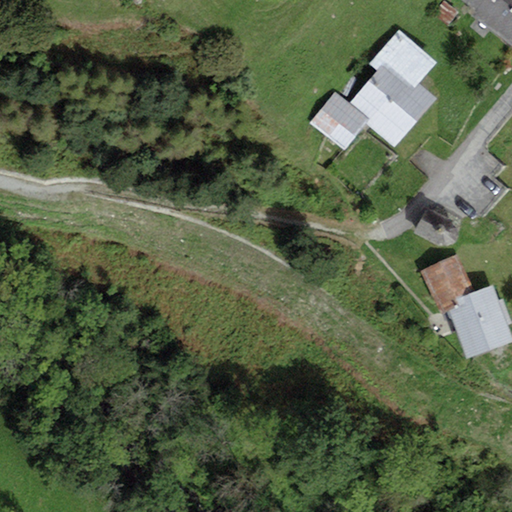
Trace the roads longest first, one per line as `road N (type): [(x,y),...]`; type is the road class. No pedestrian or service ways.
road 1 (track): [(77,187),(337,235),(402,225)]
road 2 (residential): [(402,225),(511,97)]
